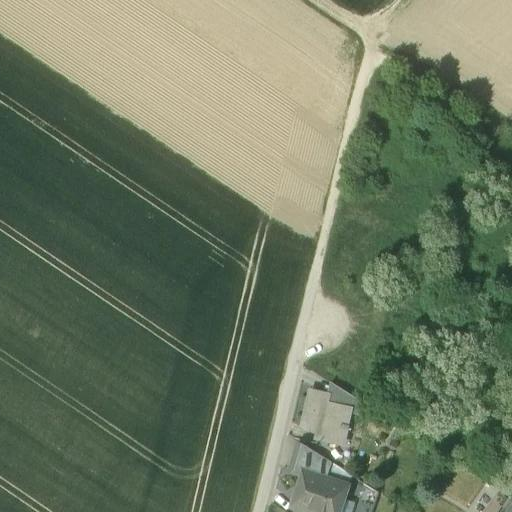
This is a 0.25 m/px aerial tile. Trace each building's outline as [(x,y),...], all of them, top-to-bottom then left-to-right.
[(326,399),(325,407),(350,413),(353,399),(330,384),(326,399)] [(350,413),(325,407),(326,399),(310,395),(302,431),(319,435),(316,447),(336,452),(341,432),(343,432),(343,430),(346,431),(350,413)] [(332,464),(302,446),(294,475),(303,477),(326,483),(332,464)] [(326,483),(303,477),(294,506),(307,510),(306,511),(341,511),(347,491),(326,483)] [(511,511),(511,498),(511,499),(502,511),(511,511)]
